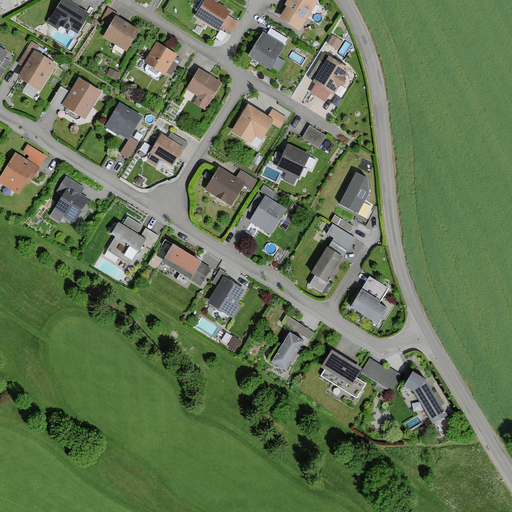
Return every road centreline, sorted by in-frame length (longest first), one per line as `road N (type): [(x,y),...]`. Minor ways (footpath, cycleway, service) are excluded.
road 1 (residential): [(344,0),(372,66),(396,253),(424,328)]
road 2 (residential): [(424,328),(395,342),(370,340),(162,211)]
road 3 (residential): [(162,211),(0,111)]
road 4 (residential): [(424,328),(511,475)]
road 5 (residential): [(162,211),(241,79)]
road 6 (residential): [(218,64),(113,0)]
